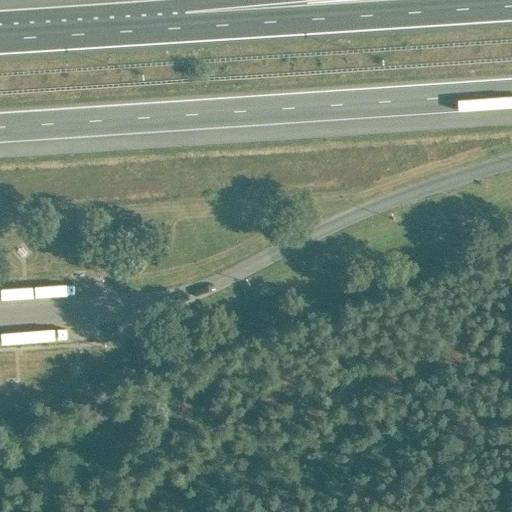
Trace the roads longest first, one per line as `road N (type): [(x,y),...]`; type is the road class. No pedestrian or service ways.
road 1 (motorway): [(511,3),(0,37)]
road 2 (motorway): [(0,125),(511,92)]
